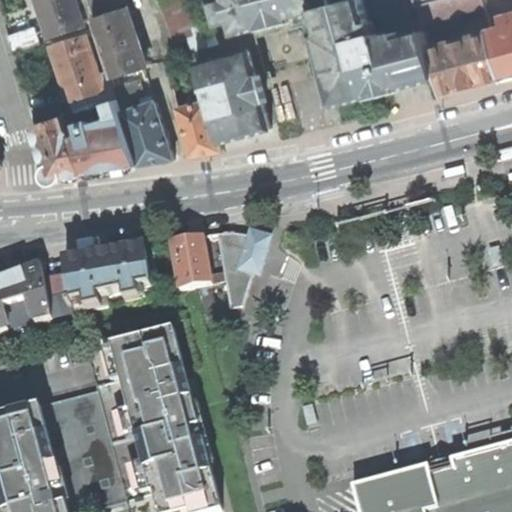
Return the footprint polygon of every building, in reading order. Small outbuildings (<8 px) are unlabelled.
[(40,0),(42,5),(51,33),(85,22),(78,0),(40,0)] [(137,34),(125,0),(89,0),(115,79),(148,68),(137,34)] [(194,0),(160,0),(180,52),(195,48),(197,50),(211,44),(194,0)] [(222,0),(215,2),(221,24),(233,21),(237,33),(273,24),(317,12),(323,33),(320,34),(327,58),(339,104),(385,92),(440,77),(432,48),(428,31),(382,43),(379,33),(373,35),(364,0),(352,0),(330,6),(328,0),(222,0)] [(418,0),(426,22),(485,5),(483,0),(418,0)] [(511,77),(511,16),(508,17),(510,27),(491,33),(504,80),(511,77)] [(17,53),(43,43),(38,27),(11,35),(17,53)] [(474,88),(504,80),(491,33),(432,48),(440,77),(442,86),(445,96),(474,88)] [(72,101),(107,90),(89,36),(55,47),(64,74),(72,101)] [(253,51),(200,65),(211,102),(181,110),(194,156),(212,153),(226,151),(222,141),(248,134),(274,127),(261,83),(253,51)] [(118,89),(120,99),(142,165),(158,162),(177,159),(159,102),(139,108),(135,98),(145,95),(141,81),(118,89)] [(85,135),(76,138),(88,175),(119,169),(142,165),(120,99),(118,100),(114,101),(110,103),(114,116),(111,120),(96,125),(95,123),(91,121),(85,123),(83,128),(85,135)] [(32,111),(37,127),(67,117),(61,101),(32,111)] [(37,127),(54,181),(69,178),(88,175),(76,138),(74,134),(71,130),(67,117),(37,127)] [(468,169),(467,165),(446,170),(448,178),(464,175),(469,174),(468,169)] [(251,238),(237,235),(222,237),(232,311),(245,309),(256,278),(264,280),(277,237),(253,230),(251,238)] [(173,245),(183,292),(213,285),(209,268),(215,267),(212,252),(206,254),(203,240),(188,243),(173,245)] [(93,258),(67,263),(73,298),(76,316),(111,309),(109,299),(126,295),(128,305),(143,301),(142,292),(153,290),(146,249),(93,258)] [(7,279),(0,281),(0,338),(12,335),(5,312),(31,304),(39,327),(53,323),(49,304),(42,267),(7,279)] [(53,323),(76,316),(73,298),(49,304),(53,323)] [(157,495),(161,511),(225,511),(208,443),(198,445),(197,439),(195,432),(204,429),(179,332),(116,348),(125,379),(125,382),(154,496),(157,495)] [(70,511),(43,408),(0,419),(0,498),(2,506),(3,511),(70,511)] [(511,511),(511,447),(501,451),(354,488),(360,511),(511,511)]
